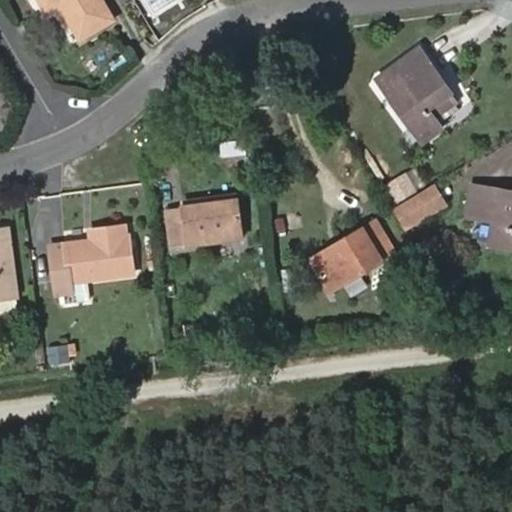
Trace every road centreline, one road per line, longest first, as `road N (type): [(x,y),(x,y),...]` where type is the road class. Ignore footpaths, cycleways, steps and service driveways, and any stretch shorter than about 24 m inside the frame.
road 1 (residential): [(70,142),(218,27),(269,8),(331,0)]
road 2 (residential): [(70,142),(0,23)]
